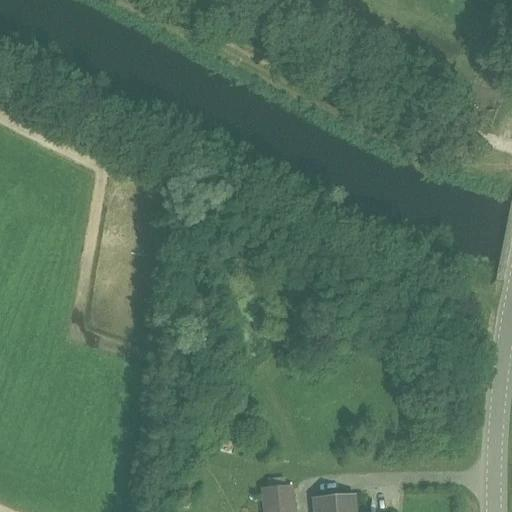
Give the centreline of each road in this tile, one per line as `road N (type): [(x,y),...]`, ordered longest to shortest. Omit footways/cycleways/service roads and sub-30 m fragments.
road 1 (track): [(206,0),(405,108),(511,145)]
road 2 (unclassified): [(493,511),(511,301)]
